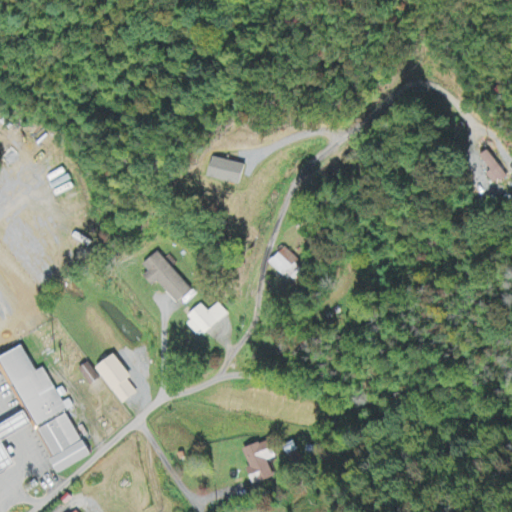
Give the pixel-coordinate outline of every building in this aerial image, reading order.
[(484,157),(501,184),(509,179),(491,152),(484,157)] [(250,167),(210,157),(205,177),(245,186),(250,167)] [(291,284),(305,270),(284,250),(271,264),(291,284)] [(150,274),(146,278),(155,288),(160,283),(179,305),(193,293),(158,252),(143,265),(150,274)] [(228,315),(218,305),(209,313),(204,307),(185,324),(201,340),(228,315)] [(6,359),(43,432),(42,432),(56,460),(54,462),(60,475),(93,458),(70,413),(76,410),(72,402),(66,405),(47,369),(39,373),(26,348),(6,359)] [(139,397),(131,382),(133,380),(120,357),(100,368),(122,407),(139,397)] [(81,371),(93,388),(102,381),(91,364),(81,371)] [(0,465),(4,474),(19,467),(7,443),(36,429),(29,415),(0,429),(0,465)] [(253,486),(274,480),(269,462),(276,460),(271,442),(244,450),(249,469),(248,470),(253,486)]
